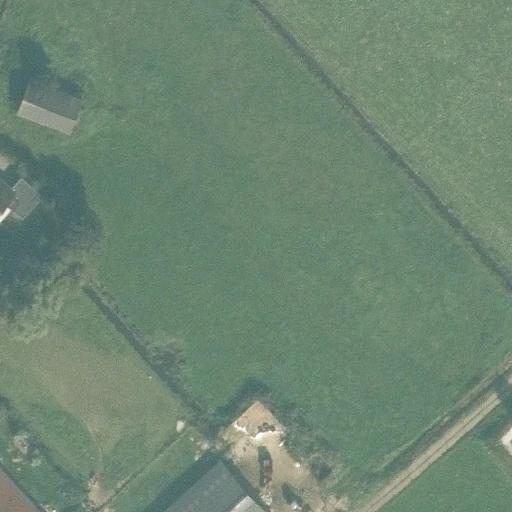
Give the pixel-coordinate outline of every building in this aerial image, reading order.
[(83,96),(30,76),(17,110),(71,130),(83,96)] [(11,187),(2,179),(1,180),(0,179),(0,205),(5,200),(23,216),(43,194),(21,175),(11,187)] [(267,441),(283,428),(269,409),(252,422),(267,441)] [(269,511),(221,458),(161,511),(269,511)] [(0,511),(41,511),(0,467),(0,511)]
